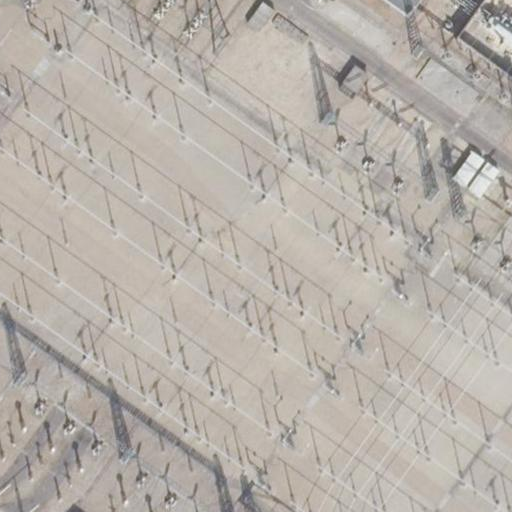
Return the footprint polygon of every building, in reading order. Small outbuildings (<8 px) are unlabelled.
[(387,0),(413,17),(424,0),(387,0)] [(276,13),(261,3),(246,25),(261,35),(276,13)] [(367,76),(354,67),(338,91),(350,99),(367,76)] [(488,163),(475,153),(455,182),(468,191),(488,163)] [(502,173),(490,164),(470,192),(482,201),(502,173)]
